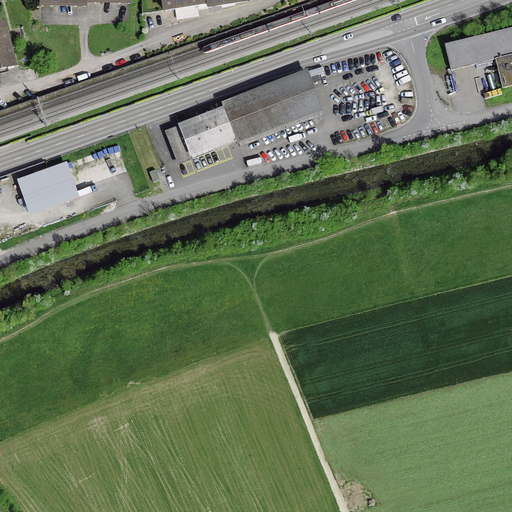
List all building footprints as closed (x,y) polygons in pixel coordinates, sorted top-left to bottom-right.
[(160,0),(163,11),(174,9),(174,6),(195,3),(196,6),(206,4),(207,8),(218,6),(218,3),(237,0),(239,0),(240,3),(251,1),(254,0),(160,0)] [(2,24),(0,25),(0,71),(13,69),(2,24)] [(511,29),(444,46),(450,71),(494,61),(501,90),(511,87),(511,29)] [(305,71),(222,103),(236,138),(237,143),(320,111),(305,71)] [(179,127),(165,133),(176,161),(236,138),(222,103),(176,120),(179,127)] [(77,199),(65,164),(19,180),(31,215),(77,199)] [(156,169),(150,172),(154,182),(160,179),(156,169)]
